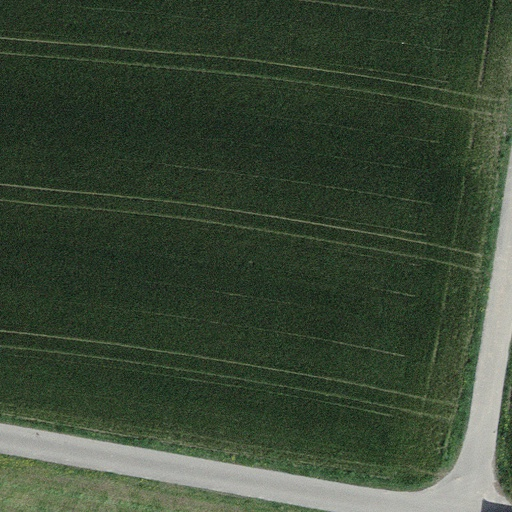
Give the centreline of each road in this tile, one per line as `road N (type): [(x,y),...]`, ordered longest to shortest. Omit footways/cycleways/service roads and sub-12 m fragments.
road 1 (track): [(0,435),(432,511)]
road 2 (track): [(467,511),(511,234)]
